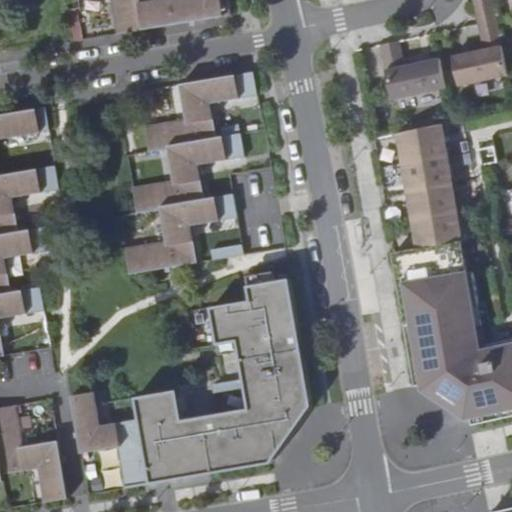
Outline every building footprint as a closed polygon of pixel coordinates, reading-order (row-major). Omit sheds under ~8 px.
[(112,0),(117,33),(219,16),(216,0),(155,0),(137,3),(136,0),(112,0)] [(473,0),(484,51),(453,57),(460,87),(509,76),(492,0),(473,0)] [(399,41),(381,45),(393,100),(447,88),(440,59),(404,66),(399,41)] [(167,240),(126,247),(131,274),(199,262),(192,225),(239,217),(234,193),(205,198),(199,164),(246,156),(242,133),(217,137),(211,103),(258,95),(252,70),(179,82),(186,118),(145,126),(149,149),(169,146),(174,180),(133,187),(138,211),(161,207),(167,240)] [(47,108),(0,115),(0,138),(50,131),(47,108)] [(442,124),(398,134),(417,249),(450,243),(462,242),(442,124)] [(0,355),(0,352),(0,316),(41,310),(38,286),(13,290),(8,256),(55,249),(51,225),(22,230),(18,196),(60,190),(56,166),(0,175),(0,174),(0,355)] [(210,247),(212,260),(244,256),(242,243),(210,247)] [(417,249),(394,253),(403,305),(410,304),(420,361),(412,362),(416,386),(423,384),(424,391),(438,389),(438,394),(457,406),(462,404),(466,419),(472,417),(473,424),(490,420),(489,413),(511,408),(511,339),(478,347),(477,326),(483,325),(474,271),(467,272),(465,260),(453,262),(450,243),(417,249)] [(93,382),(69,386),(81,453),(118,446),(125,488),(271,463),(313,406),(305,363),(297,364),(292,332),(300,331),(291,278),(249,285),(251,300),(212,307),(218,344),(238,341),(248,399),(181,410),(176,381),(134,388),(137,409),(98,416),(93,382)] [(0,481),(4,480),(2,474),(40,468),(45,502),(69,498),(59,440),(24,446),(17,404),(0,406),(0,481)]
